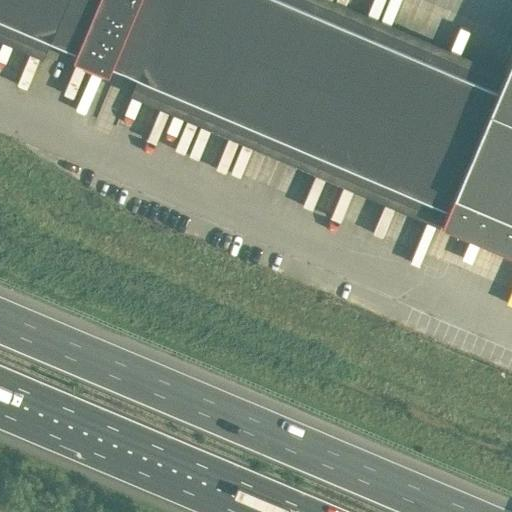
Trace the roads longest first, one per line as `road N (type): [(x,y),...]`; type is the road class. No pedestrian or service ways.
road 1 (motorway): [(445,511),(0,321)]
road 2 (motorway): [(0,382),(308,511)]
